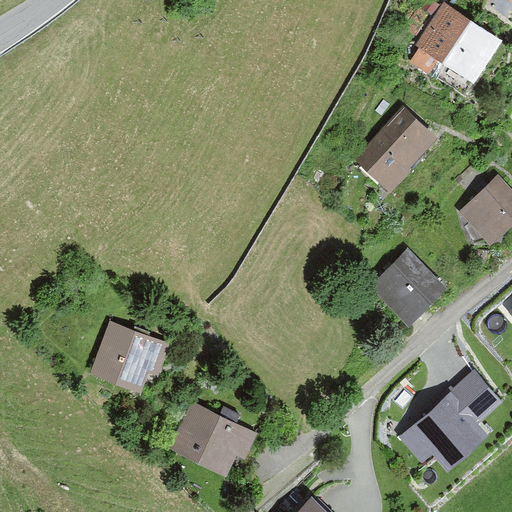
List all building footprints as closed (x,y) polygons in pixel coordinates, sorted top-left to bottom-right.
[(491,43),(439,2),(406,44),(458,85),(491,43)] [(428,142),(394,110),(348,157),(381,190),(428,142)] [(511,220),(511,191),(498,177),(462,212),(491,241),(511,220)] [(431,286),(400,253),(364,286),(395,319),(431,286)] [(154,340),(102,319),(79,376),(125,394),(134,373),(140,375),(154,340)] [(500,400),(475,372),(403,436),(423,458),(434,449),(449,467),(487,433),(476,422),(500,400)] [(242,437),(187,404),(159,450),(208,480),(221,458),(227,462),(242,437)] [(325,511),(311,499),(297,511),(325,511)]
